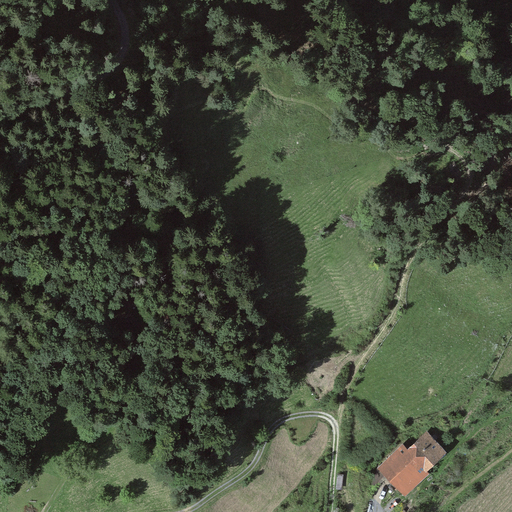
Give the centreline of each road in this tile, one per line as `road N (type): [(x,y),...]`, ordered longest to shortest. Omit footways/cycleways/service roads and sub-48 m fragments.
road 1 (track): [(336,428),(322,416),(281,421),(246,473),(184,511)]
road 2 (track): [(0,110),(82,86),(109,64),(123,47),(111,0)]
